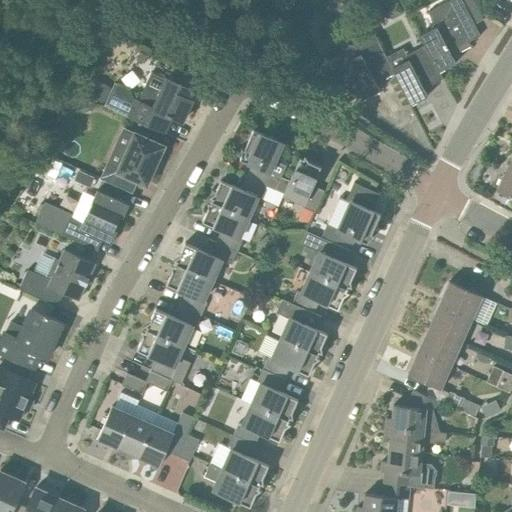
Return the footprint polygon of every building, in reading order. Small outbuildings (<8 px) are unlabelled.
[(424,46),(441,80),(443,79),(439,72),(455,63),(450,51),(456,48),(459,53),(471,46),(469,42),(480,36),(474,24),(484,19),(473,0),(451,0),(427,13),(436,28),(419,36),(424,46)] [(385,18),(390,19),(403,13),(397,2),(381,10),(385,18)] [(303,10),(301,14),(303,19),(308,20),(312,18),(314,14),(311,10),(307,8),(303,10)] [(341,60),(325,69),(343,106),(361,97),(362,100),(380,91),(373,79),(380,76),(382,80),(394,74),(391,69),(392,68),(386,57),(371,28),(351,38),(357,49),(356,48),(354,48),(352,48),(349,48),(348,49),(346,50),(345,50),(344,51),(343,53),(343,54),(342,56),(341,57),(341,59),(341,60)] [(430,86),(441,80),(424,46),(406,55),(403,49),(386,57),(392,68),(391,69),(394,74),(410,105),(427,96),(421,84),(428,81),(430,86)] [(166,80),(156,75),(150,87),(141,91),(138,99),(132,97),(130,87),(117,82),(116,84),(114,83),(104,106),(164,134),(170,118),(182,122),(192,100),(188,99),(192,89),(167,78),(166,80)] [(104,103),(111,88),(92,79),(85,94),(104,103)] [(85,113),(91,110),(94,105),(83,99),(78,110),(85,113)] [(275,160),(282,143),(253,130),(240,160),(252,165),(246,177),(267,187),(275,190),(286,165),(275,160)] [(146,185),(164,146),(134,133),(117,172),(105,167),(100,179),(132,193),(137,181),(146,185)] [(321,167),(300,157),(284,194),(304,203),(302,207),(315,213),(325,191),(312,186),(321,167)] [(87,173),(79,169),(75,180),(90,187),(95,176),(87,173)] [(511,171),(507,169),(497,191),(511,198),(511,171)] [(261,199),(267,187),(246,177),(245,176),(239,189),(221,180),(211,201),(248,218),(257,197),(261,199)] [(321,238),(343,248),(350,251),(355,239),(367,244),(380,214),(373,211),(381,194),(354,182),(346,200),(351,202),(338,231),(327,226),(321,238)] [(117,231),(114,230),(120,216),(123,218),(129,205),(97,190),(84,220),(45,203),(36,224),(97,251),(102,240),(111,244),(114,237),(117,231)] [(216,242),(237,252),(243,255),(247,245),(242,242),(243,240),(239,238),(248,218),(211,201),(202,222),(221,230),(216,242)] [(337,260),(343,248),(321,238),(315,250),(320,252),(311,273),(347,289),(356,268),(337,260)] [(175,264),(212,280),(213,277),(214,277),(221,260),(233,265),(238,253),(243,255),(237,252),(216,242),(209,239),(204,251),(185,243),(175,264)] [(95,263),(64,249),(59,260),(55,258),(48,273),(53,275),(51,280),(28,270),(19,289),(57,307),(63,293),(79,300),(85,286),(86,286),(86,285),(86,284),(88,278),(89,279),(90,278),(89,277),(95,263)] [(180,305),(201,315),(207,302),(203,301),(212,280),(175,264),(166,284),(185,293),(180,305)] [(338,310),(347,289),(311,273),(301,293),(297,291),(292,304),(314,314),(319,301),(338,310)] [(439,305),(470,319),(481,296),(449,282),(439,305)] [(314,314),(292,304),(282,299),(276,313),(274,312),(265,331),(281,338),(318,355),(327,334),(308,325),(314,314)] [(196,327),(201,315),(180,305),(174,317),(155,308),(146,329),(183,346),(192,325),(196,327)] [(460,343),(470,319),(439,305),(428,328),(460,343)] [(46,360),(63,323),(31,308),(18,338),(5,332),(0,343),(0,354),(33,370),(39,357),(46,360)] [(418,352),(450,366),(460,343),(428,328),(418,352)] [(150,371),(172,381),(181,384),(190,363),(181,358),(178,357),(183,346),(146,329),(137,350),(156,359),(150,371)] [(262,369),(284,379),(290,367),(308,375),(318,355),(281,338),(272,359),(268,357),(262,369)] [(407,375),(429,385),(440,390),(450,366),(418,352),(407,375)] [(19,421),(29,399),(36,383),(0,367),(0,428),(3,430),(10,416),(19,421)] [(509,392),(511,386),(511,374),(495,367),(487,383),(509,392)] [(284,379),(262,369),(257,382),(261,384),(252,404),(288,420),(298,400),(279,391),(284,379)] [(167,392),(172,381),(150,371),(145,382),(147,383),(167,392)] [(147,383),(145,382),(126,373),(121,384),(142,394),(147,383)] [(433,410),(437,401),(424,395),(414,390),(406,406),(393,405),(392,418),(386,417),(385,427),(424,431),(439,432),(433,410)] [(445,404),(459,410),(464,400),(449,394),(445,404)] [(243,425),(239,423),(233,435),(255,445),(260,433),(279,441),(288,420),(252,404),(243,425)] [(97,438),(118,448),(133,415),(112,406),(97,438)] [(166,451),(177,456),(187,434),(194,418),(182,412),(178,422),(158,414),(153,424),(138,457),(159,466),(166,451)] [(153,424),(133,415),(118,448),(138,457),(153,424)] [(424,431),(385,427),(384,436),(390,437),(389,449),(421,453),(422,442),(435,443),(436,442),(445,443),(447,433),(439,432),(424,431)] [(199,440),(187,434),(177,456),(189,462),(199,440)] [(223,470),(259,486),(268,465),(250,457),(255,445),(233,435),(228,448),(218,444),(209,464),(223,470)] [(493,447),(494,437),(482,436),(481,445),(493,447)] [(420,463),(421,453),(389,449),(388,462),(381,461),(381,471),(384,471),(384,475),(383,484),(409,486),(409,487),(434,490),(436,472),(430,465),(420,463)] [(259,486),(223,470),(209,464),(204,476),(217,482),(213,491),(250,507),(259,486)] [(23,483),(0,472),(1,471),(0,470),(0,511),(9,511),(14,501),(14,502),(23,483)] [(490,482),(491,472),(478,471),(477,480),(490,482)] [(406,511),(409,487),(409,486),(383,484),(382,496),(364,494),(364,500),(363,507),(357,506),(356,511),(406,511)] [(52,511),(59,499),(37,489),(37,487),(36,486),(26,507),(14,502),(14,501),(9,511),(52,511)] [(460,492),(448,491),(447,505),(458,506),(460,492)] [(81,511),(83,508),(82,507),(81,509),(59,499),(52,511),(81,511)]
